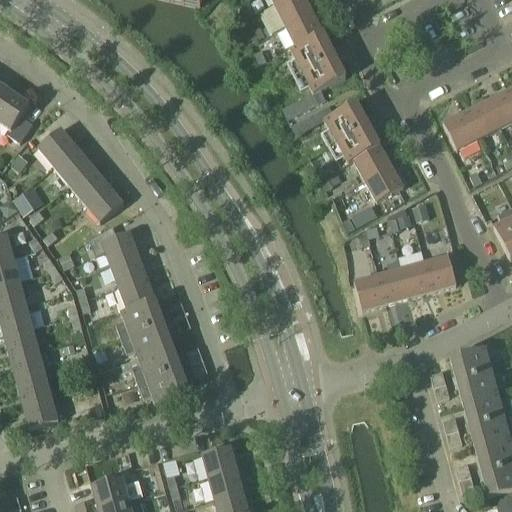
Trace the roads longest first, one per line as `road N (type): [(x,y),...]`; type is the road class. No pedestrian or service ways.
road 1 (tertiary): [(305,397),(256,257),(187,145),(94,42),(36,0)]
road 2 (tertiary): [(11,11),(115,94),(207,213),(263,334),(283,402)]
road 3 (residential): [(0,47),(95,122),(170,235),(233,413)]
road 4 (residential): [(506,314),(405,98)]
road 5 (residential): [(54,459),(233,413)]
road 6 (residential): [(405,98),(493,50),(480,6),(468,0)]
road 7 (residential): [(447,504),(412,359)]
